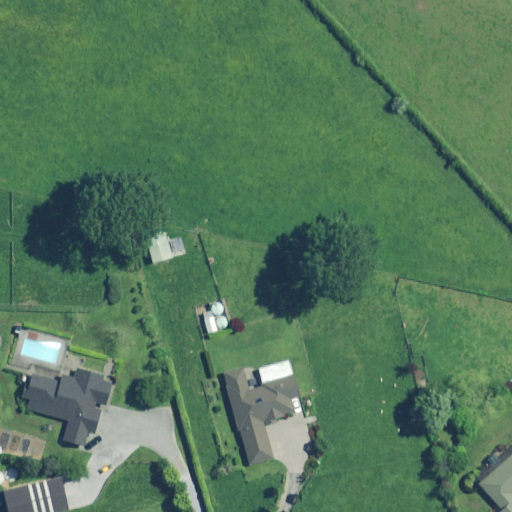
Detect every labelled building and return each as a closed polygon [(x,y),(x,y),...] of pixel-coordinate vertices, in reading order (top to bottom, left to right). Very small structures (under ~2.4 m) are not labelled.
[(172,258),(165,228),(146,233),(153,263),(172,258)] [(219,332),(212,310),(201,313),(207,335),(219,332)] [(241,368),(223,373),(249,466),(272,459),(263,426),(274,423),(273,420),(283,417),(283,414),(292,412),(289,400),(298,398),(291,375),(259,383),(261,388),(248,391),(241,368)] [(29,400),(26,409),(68,421),(62,441),(83,446),(86,433),(92,434),(100,405),(103,406),(109,383),(101,381),(102,377),(75,369),(72,378),(60,375),(58,382),(30,375),(27,385),(23,384),(20,397),(29,400)] [(511,454),(478,485),(501,510),(499,511),(511,511),(511,494),(511,454)] [(0,492),(0,497),(3,511),(62,511),(66,511),(58,479),(0,492)]
